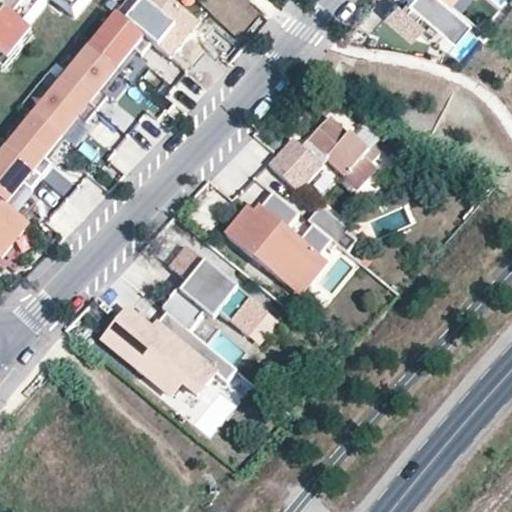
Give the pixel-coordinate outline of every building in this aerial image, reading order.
[(11,20),(24,31),(49,0),(51,0),(74,18),(89,0),(0,0),(0,61),(15,43),(1,32),(11,20)] [(166,0),(132,0),(118,18),(152,47),(171,62),(200,28),(166,0)] [(446,0),(407,0),(410,2),(404,10),(399,6),(395,3),(384,16),(409,37),(421,23),(414,18),(421,10),(445,31),(461,12),(446,0)] [(403,0),(399,6),(404,10),(410,2),(407,0),(403,0)] [(118,18),(91,51),(118,74),(135,52),(139,55),(143,58),(152,47),(118,18)] [(32,38),(24,31),(11,20),(1,32),(15,43),(0,61),(0,69),(4,73),(32,38)] [(91,51),(64,85),(98,113),(108,100),(104,97),(101,94),(118,74),(91,51)] [(118,74),(121,76),(139,55),(135,52),(118,74)] [(166,96),(185,113),(206,90),(187,73),(166,96)] [(101,94),(104,97),(121,76),(118,74),(101,94)] [(64,85),(36,119),(63,141),(80,119),(83,123),(87,126),(98,113),(64,85)] [(8,152),(42,180),(53,167),(50,165),(46,162),(63,141),(36,119),(8,152)] [(80,119),(63,141),(67,144),(83,123),(80,119)] [(329,165),(346,181),(365,160),(372,167),(381,157),(374,151),(370,155),(351,137),(350,138),(332,121),(308,145),(312,149),(307,155),(295,143),(270,169),(299,196),(329,165)] [(67,144),(63,141),(46,162),(50,165),(67,144)] [(42,180),(8,152),(0,162),(0,202),(7,208),(25,187),(29,190),(32,193),(42,180)] [(56,221),(75,233),(105,188),(87,176),(56,221)] [(29,190),(25,187),(7,208),(11,212),(29,190)] [(322,259),(334,244),(315,229),(306,239),(292,228),(301,218),(275,196),(263,212),(268,217),(264,222),(258,217),(251,211),(228,239),(287,287),(315,254),(322,259)] [(11,212),(7,208),(0,202),(0,257),(2,259),(29,226),(11,212)] [(268,217),(263,212),(258,217),(264,222),(268,217)] [(326,213),(314,228),(315,229),(334,244),(352,259),(362,247),(352,239),(355,236),(326,213)] [(178,292),(162,311),(167,315),(190,333),(211,308),(248,339),(267,315),(186,249),(169,270),(189,286),(181,295),(178,292)] [(315,254),(287,287),(300,298),(327,264),(322,259),(315,254)] [(190,333),(167,315),(157,328),(161,331),(157,336),(129,312),(105,342),(143,373),(154,360),(184,385),(198,396),(216,375),(229,386),(239,373),(190,333)] [(173,398),(184,385),(154,360),(143,373),(173,398)]
